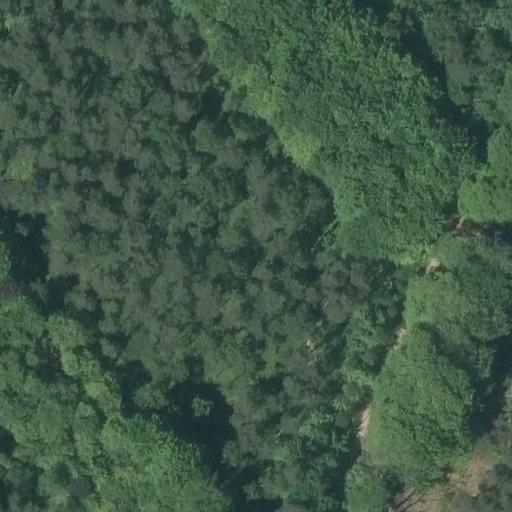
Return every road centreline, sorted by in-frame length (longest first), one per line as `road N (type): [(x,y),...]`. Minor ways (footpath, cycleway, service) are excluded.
road 1 (track): [(329,511),(445,225),(511,103)]
road 2 (track): [(260,0),(445,225)]
road 3 (track): [(0,332),(146,511)]
road 4 (track): [(416,511),(432,468),(468,416),(511,398)]
